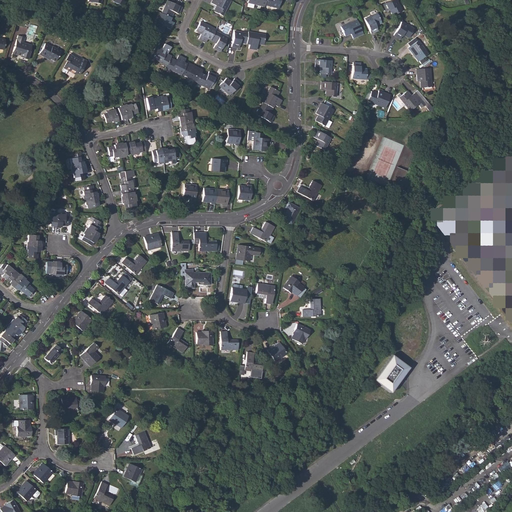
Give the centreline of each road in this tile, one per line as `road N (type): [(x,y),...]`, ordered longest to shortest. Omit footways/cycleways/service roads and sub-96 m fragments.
road 1 (unclassified): [(266,511),(413,399)]
road 2 (residential): [(197,0),(182,29),(192,51),(236,68),(296,47)]
road 3 (unclassified): [(402,511),(511,428)]
